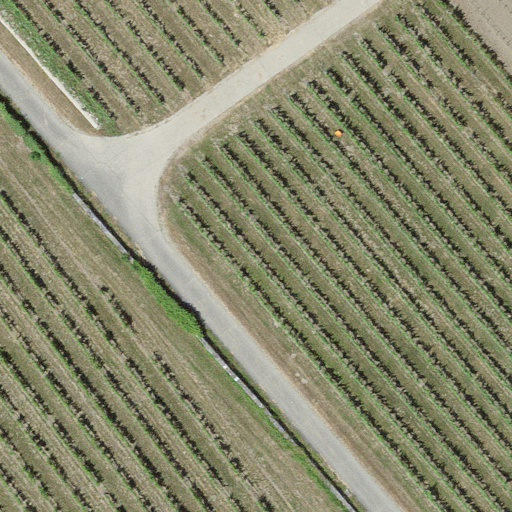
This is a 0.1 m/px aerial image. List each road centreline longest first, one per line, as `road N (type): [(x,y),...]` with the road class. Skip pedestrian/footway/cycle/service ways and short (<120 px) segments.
road 1 (track): [(0,69),(363,511)]
road 2 (track): [(83,169),(327,0)]
